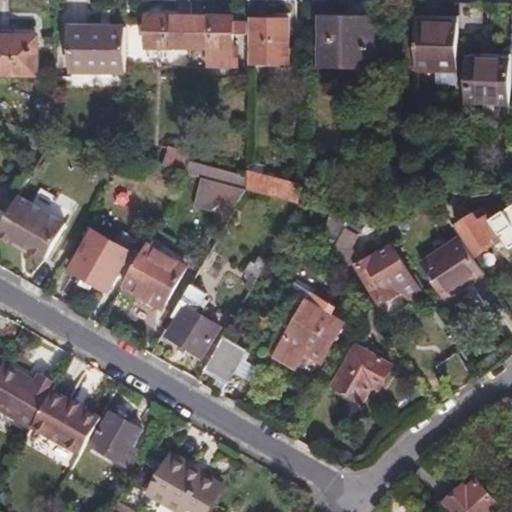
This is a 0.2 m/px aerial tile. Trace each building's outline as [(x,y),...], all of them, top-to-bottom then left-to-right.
[(262,16),(262,0),(247,0),(248,15),(242,15),(241,63),(281,63),(281,16),(272,16),(262,16)] [(314,60),(357,63),(361,21),(362,15),(336,13),(319,11),(314,60)] [(134,46),(177,47),(178,13),(160,12),(134,12),(134,46)] [(178,13),(177,47),(198,47),(198,64),(226,64),(226,46),(222,46),(222,13),(201,13),(178,13)] [(410,67),(453,68),(454,21),(434,20),(411,20),(410,67)] [(361,21),(357,63),(369,64),(373,22),(361,21)] [(57,70),(112,70),(112,27),(93,27),(93,31),(70,31),(57,31),(57,70)] [(0,72),(19,73),(20,37),(0,37),(0,72)] [(462,103),(505,104),(506,62),(479,62),(463,62),(462,103)] [(32,152),(39,138),(28,132),(21,146),(32,152)] [(178,165),(179,145),(159,140),(152,158),(178,165)] [(193,169),(237,181),(237,170),(183,155),(180,165),(193,169)] [(237,181),(289,195),(289,176),(237,162),(237,170),(237,181)] [(216,189),(229,194),(237,181),(193,169),(185,198),(203,203),(216,189)] [(337,204),(336,172),(302,172),(302,192),(323,192),(324,204),(337,204)] [(0,244),(1,245),(4,241),(17,248),(34,258),(54,223),(7,196),(0,207),(0,244)] [(493,234),(505,251),(511,246),(511,204),(485,223),(476,209),(453,225),(473,254),(489,243),(486,239),(493,234)] [(336,224),(341,214),(330,211),(318,233),(328,239),(336,224)] [(325,244),(339,264),(350,256),(342,243),(348,233),(336,224),(328,239),(325,244)] [(95,289),(118,251),(81,229),(58,267),(85,283),(95,289)] [(463,286),(478,275),(454,239),(415,265),(436,296),(459,280),(463,286)] [(4,241),(1,245),(7,249),(14,253),(17,248),(4,241)] [(135,242),(112,283),(140,299),(152,306),(175,265),(135,242)] [(390,279),(399,273),(379,243),(351,261),(374,297),(379,294),(393,285),(390,279)] [(243,279),(255,261),(249,257),(245,264),(241,262),(234,273),(243,279)] [(180,283),(161,315),(171,321),(162,337),(181,348),(192,355),(209,325),(185,311),(196,293),(180,283)] [(284,325),(300,295),(286,287),(270,317),(284,325)] [(316,304),(300,295),(284,325),(265,358),(273,362),(286,369),(290,363),(296,366),(300,358),(312,364),(334,325),(320,317),(323,312),(314,307),(316,304)] [(360,330),(367,321),(359,308),(350,324),(360,330)] [(208,342),(192,369),(210,379),(226,352),(208,342)] [(372,381),(381,364),(345,344),(322,384),(336,392),(350,400),(364,377),(372,381)] [(434,390),(448,381),(436,364),(422,373),(434,390)] [(0,416),(19,427),(20,425),(41,390),(46,381),(35,375),(28,371),(23,380),(0,367),(0,416)] [(90,418),(74,408),(75,407),(67,402),(58,397),(57,399),(41,390),(20,425),(69,454),(90,418)] [(121,447),(132,428),(121,421),(101,409),(81,442),(118,464),(126,450),(121,447)] [(178,511),(195,511),(212,484),(188,470),(161,455),(140,490),(178,511)] [(453,511),(478,511),(492,500),(469,475),(455,487),(452,483),(445,490),(438,496),(453,511)]
